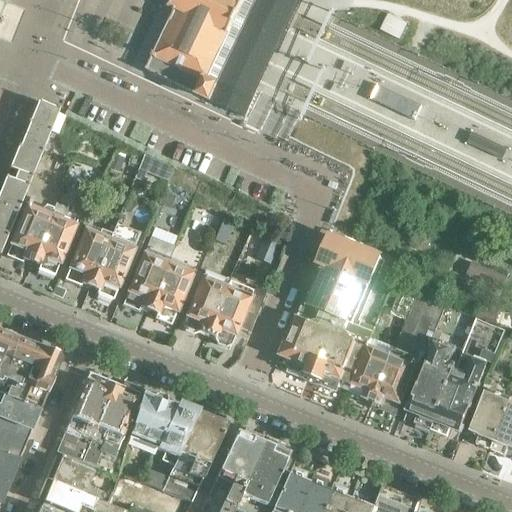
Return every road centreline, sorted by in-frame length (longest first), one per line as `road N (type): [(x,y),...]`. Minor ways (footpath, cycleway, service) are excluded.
road 1 (residential): [(18,52),(310,192),(305,231),(238,398)]
road 2 (residential): [(504,511),(238,398)]
road 3 (residential): [(88,334),(17,511)]
road 4 (residential): [(238,398),(88,334)]
